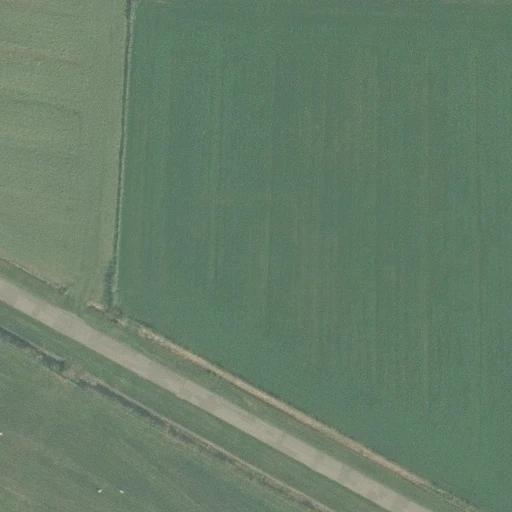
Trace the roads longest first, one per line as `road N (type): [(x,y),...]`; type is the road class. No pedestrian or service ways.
road 1 (tertiary): [(0,289),(409,511)]
road 2 (track): [(95,340),(60,404),(194,511)]
